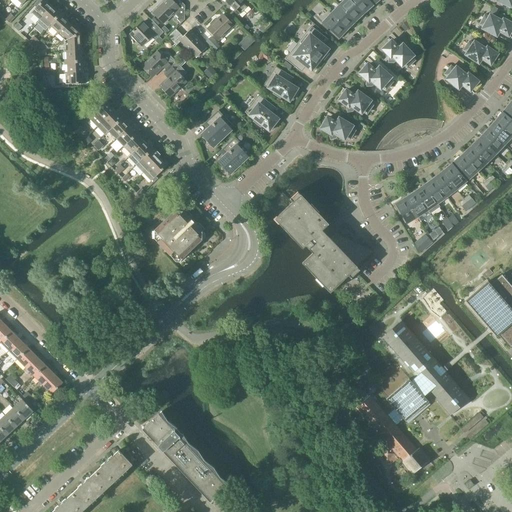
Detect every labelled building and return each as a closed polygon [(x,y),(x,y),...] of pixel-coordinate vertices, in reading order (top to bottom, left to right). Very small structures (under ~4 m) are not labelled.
[(40,20),(52,7),(47,3),(49,1),(47,0),(43,0),(32,12),(40,20)] [(163,24),(176,12),(178,14),(185,8),(185,5),(179,0),(174,0),(173,2),(171,0),(168,0),(161,7),(160,6),(153,13),(163,24)] [(223,0),(239,16),(249,6),(243,0),(223,0)] [(356,22),(364,14),(351,0),(346,0),(340,5),(356,22)] [(351,0),(364,14),(373,7),(367,0),(351,0)] [(348,30),(356,22),(340,5),(332,14),(348,30)] [(46,30),(48,27),(62,13),(58,10),(57,12),(52,7),(40,20),(37,23),(46,30)] [(57,35),(58,34),(68,22),(63,17),(65,15),(62,13),(48,27),(57,35)] [(6,20),(10,23),(15,18),(11,14),(6,20)] [(338,40),(348,30),(332,14),(324,23),(331,29),(329,32),(338,40)] [(511,24),(504,20),(505,19),(504,15),(499,16),(497,19),(490,15),(489,17),(484,14),(478,25),(483,27),(483,29),(496,36),(496,35),(499,31),(508,36),(511,28),(511,24)] [(238,24),(232,17),(228,20),(224,16),(221,20),(217,20),(208,29),(218,40),(233,26),(235,27),(238,24)] [(65,41),(81,33),(68,22),(58,34),(65,41)] [(149,28),(144,22),(135,30),(134,30),(133,31),(133,32),(131,34),(142,46),(151,37),(155,41),(163,32),(155,23),(149,28)] [(320,43),(324,38),(311,27),(299,43),(320,60),(321,59),(323,60),(328,53),(326,51),(328,50),(320,43)] [(176,30),(168,37),(176,45),(180,41),(196,57),(206,47),(190,31),(183,38),(176,30)] [(66,51),(82,50),(81,33),(65,41),(66,51)] [(245,37),(251,44),(254,41),(248,34),(245,37)] [(220,47),(211,37),(206,42),(215,51),(220,47)] [(37,49),(41,44),(37,40),(33,45),(37,49)] [(482,58),(490,64),(497,54),(488,48),(489,47),(488,43),(483,44),(481,47),(474,42),(473,43),(469,40),(462,51),(467,54),(466,55),(478,63),(479,63),(482,58)] [(403,45),(398,49),(391,41),(383,49),(390,57),(389,58),(389,62),(393,63),(396,60),(402,66),(403,65),(412,57),(413,56),(403,45)] [(319,61),(320,60),(299,43),(286,59),(299,69),(303,64),(311,70),(313,68),(315,70),(321,63),(319,61)] [(65,62),(84,61),(84,57),(82,57),(82,50),(66,51),(64,51),(65,62)] [(164,55),(162,57),(157,52),(143,66),(153,76),(163,67),(167,71),(164,74),(176,63),(168,55),(164,55)] [(65,73),(83,72),(82,66),(85,66),(84,61),(65,62),(65,73)] [(183,78),(186,75),(176,63),(164,74),(168,79),(161,86),(160,85),(160,86),(173,100),(170,96),(185,82),(186,82),(183,78)] [(379,67),(375,72),(368,65),(360,74),(368,81),(367,82),(367,86),(372,86),(374,83),(380,89),(381,88),(389,78),(390,77),(379,67)] [(286,82),(290,76),(276,67),(271,74),(276,77),(269,88),(275,92),(273,94),(280,98),(281,96),(289,101),(290,99),(293,100),(298,92),(295,91),(297,89),(286,82)] [(465,70),(462,73),(456,68),(455,69),(447,78),(447,79),(458,89),(462,84),(470,91),(477,82),(469,75),(470,74),(469,70),(465,70)] [(83,72),(65,73),(66,84),(86,83),(85,79),(83,79),(83,72)] [(358,92),(355,97),(346,91),(339,100),(348,106),(347,107),(348,112),(352,111),(354,108),(361,113),(362,112),(369,102),(370,101),(358,92)] [(268,111),(272,106),(259,96),(254,102),(258,105),(250,115),(256,120),(254,122),(260,127),(262,125),(269,130),(270,128),(272,130),(278,123),(276,121),(278,119),(268,111)] [(98,126),(114,111),(110,106),(111,105),(108,101),(91,118),(98,126)] [(106,134),(109,131),(123,117),(120,114),(119,116),(114,111),(98,126),(106,134)] [(213,146),(219,141),(234,127),(218,111),(205,123),(209,128),(202,135),(208,141),(213,146)] [(501,113),(494,121),(510,136),(511,137),(511,121),(502,114),(501,113)] [(116,139),(129,127),(125,122),(126,120),(123,117),(109,131),(116,139)] [(339,119),(336,124),(327,118),(321,128),(330,134),(329,135),(331,139),(335,138),(337,135),(344,139),(345,138),(351,127),(352,126),(339,119)] [(502,144),(510,136),(494,121),(486,129),(502,144)] [(80,124),(75,129),(78,132),(83,128),(80,124)] [(124,147),(138,133),(135,130),(134,132),(129,127),(116,139),(124,147)] [(494,153),(502,144),(486,129),(478,138),(494,153)] [(131,155),(144,142),(139,138),(141,136),(138,133),(124,147),(131,155)] [(230,173),(236,168),(250,154),(235,138),(222,150),(226,155),(219,162),(225,168),(230,173)] [(486,161),(494,153),(478,138),(471,145),(486,161)] [(136,165),(153,149),(150,146),(149,147),(144,142),(131,155),(128,157),(136,165)] [(478,169),(486,161),(471,145),(463,153),(478,169)] [(144,173),(159,158),(154,153),(156,152),(153,149),(136,165),(144,173)] [(469,178),(478,169),(463,153),(454,161),(469,178)] [(158,179),(156,177),(168,165),(165,161),(163,163),(159,158),(144,173),(151,181),(152,180),(154,182),(158,179)] [(456,189),(465,181),(450,164),(441,171),(456,189)] [(118,174),(123,168),(121,165),(115,171),(118,174)] [(446,196),(456,189),(441,171),(432,178),(446,196)] [(122,178),(125,182),(130,177),(127,174),(122,178)] [(158,182),(162,187),(167,182),(163,178),(158,182)] [(437,203),(446,196),(432,178),(423,185),(437,203)] [(427,210),(437,203),(423,185),(414,191),(427,210)] [(139,196),(145,192),(142,188),(136,193),(139,196)] [(418,216),(427,210),(414,191),(405,197),(418,216)] [(311,204),(310,205),(298,192),(290,199),(292,203),(274,219),(302,249),(306,246),(313,253),(302,263),(323,286),(330,293),(357,267),(374,252),(336,232),(334,233),(327,226),(329,224),(326,222),(322,218),(320,215),(318,213),(319,212),(311,204)] [(407,223),(418,216),(405,197),(393,204),(400,215),(402,214),(407,223)] [(192,215),(189,213),(186,209),(183,212),(175,212),(174,211),(154,230),(155,231),(155,239),(154,239),(173,259),(174,258),(181,259),(182,259),(202,240),(201,240),(202,232),(205,229),(199,223),(194,223),(191,225),(189,223),(191,220),(192,215)] [(465,301),(485,324),(497,337),(498,335),(510,348),(511,346),(511,286),(502,275),(490,285),(488,282),(465,301)] [(356,407),(356,408),(390,447),(389,449),(388,447),(381,453),(387,460),(385,462),(389,466),(397,458),(396,457),(398,456),(413,474),(429,461),(419,448),(417,450),(405,437),(396,426),(403,419),(406,422),(412,416),(413,418),(418,413),(417,412),(429,402),(424,396),(429,392),(450,416),(450,415),(448,413),(467,397),(469,399),(402,321),(401,321),(403,324),(385,340),(382,337),(382,338),(416,377),(411,381),(409,379),(386,399),(394,409),(387,415),(369,395),(369,396),(371,398),(358,409),(356,407)] [(0,341),(1,343),(12,332),(3,323),(0,326),(0,341)] [(368,329),(374,336),(380,331),(374,323),(368,329)] [(9,351),(20,340),(12,332),(1,343),(9,351)] [(18,360),(29,349),(20,340),(9,351),(18,360)] [(26,368),(37,357),(29,349),(18,360),(26,368)] [(35,377),(46,366),(37,357),(26,368),(35,377)] [(43,385),(54,374),(46,366),(35,377),(43,385)] [(54,374),(43,385),(52,394),(63,383),(54,374)] [(11,384),(15,380),(10,375),(6,380),(11,384)] [(11,384),(16,389),(20,385),(18,384),(19,384),(15,380),(11,384)] [(24,419),(33,411),(22,399),(13,408),(24,419)] [(16,427),(24,419),(13,408),(5,416),(16,427)] [(177,428),(168,421),(162,411),(159,414),(142,429),(210,502),(212,500),(212,501),(227,487),(227,486),(229,484),(220,477),(214,467),(204,460),(198,451),(189,444),(183,434),(180,436),(175,431),(177,428)] [(0,427),(7,435),(16,427),(5,416),(0,420),(0,427)] [(132,465),(122,454),(119,450),(107,461),(121,476),(132,465)] [(97,498),(121,476),(107,461),(84,483),(97,498)] [(470,480),(464,484),(468,489),(474,485),(470,480)] [(66,511),(81,511),(97,498),(84,483),(60,505),(66,511)]
